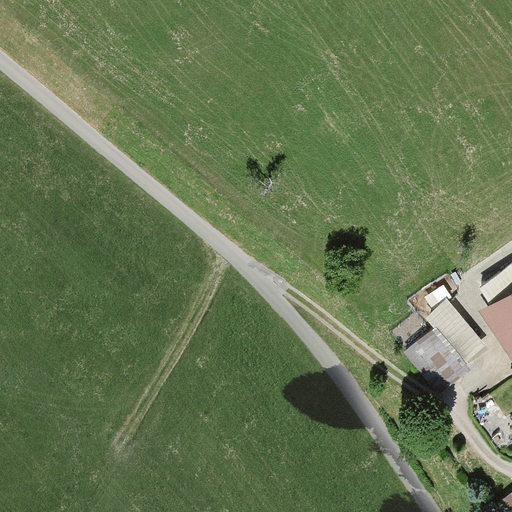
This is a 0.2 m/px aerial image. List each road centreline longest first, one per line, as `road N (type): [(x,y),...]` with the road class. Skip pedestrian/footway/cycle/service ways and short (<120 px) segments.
road 1 (residential): [(430,511),(296,320),(259,281),(0,59)]
road 2 (track): [(259,281),(282,286),(418,389),(452,402),(485,452),(511,467)]
